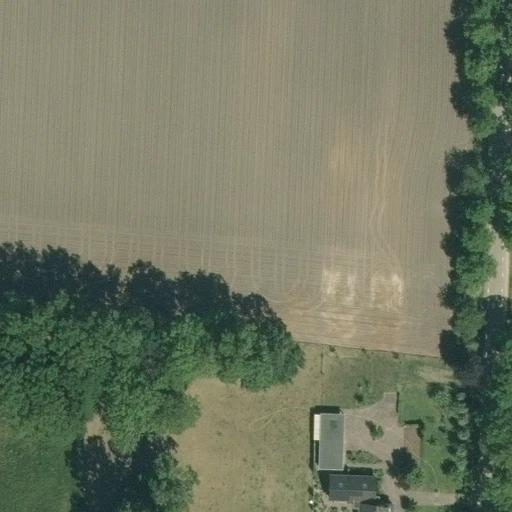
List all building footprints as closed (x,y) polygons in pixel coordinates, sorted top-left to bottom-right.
[(356,237),(330,238),(332,287),(358,286),(356,237)] [(397,319),(399,272),(379,271),(378,318),(397,319)] [(217,369),(190,368),(187,477),(214,478),(217,369)] [(300,396),(368,395),(367,368),(300,369),(300,396)] [(402,461),(401,430),(379,431),(381,462),(402,461)] [(319,442),(319,468),(343,469),(343,443),(319,442)] [(327,476),(327,499),(352,499),(352,505),(360,506),(359,511),(391,511),(392,505),(373,504),(373,476),(327,476)]
